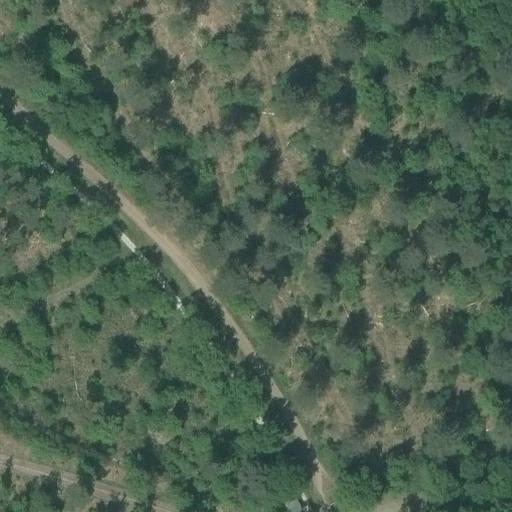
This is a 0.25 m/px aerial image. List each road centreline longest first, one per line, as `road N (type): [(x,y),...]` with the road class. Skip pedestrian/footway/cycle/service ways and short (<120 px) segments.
road 1 (track): [(330,511),(264,391),(171,265),(0,107)]
road 2 (track): [(139,232),(0,324)]
road 3 (track): [(0,467),(148,511)]
